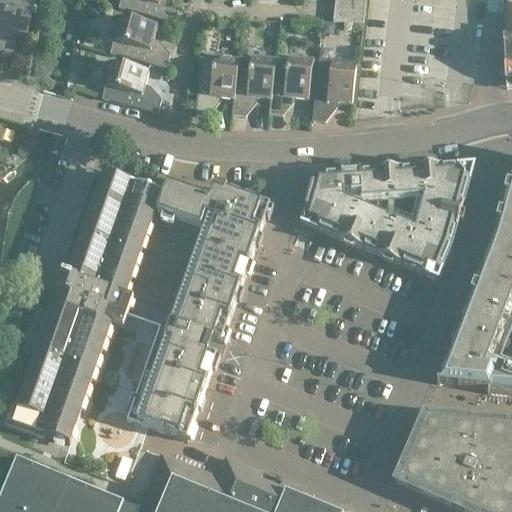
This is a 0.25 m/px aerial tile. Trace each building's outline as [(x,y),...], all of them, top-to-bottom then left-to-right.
[(0,0),(0,53),(3,54),(13,0),(0,0)] [(31,0),(13,0),(3,54),(12,56),(15,36),(25,38),(31,0)] [(125,14),(125,12),(176,27),(180,13),(161,4),(162,0),(122,0),(119,12),(125,14)] [(116,59),(117,58),(167,72),(171,58),(153,49),(158,30),(121,20),(122,19),(118,17),(110,44),(114,46),(111,57),(116,59)] [(235,103),(239,62),(215,59),(214,63),(202,62),(195,119),(210,121),(216,101),(234,103),(235,103)] [(251,64),(239,62),(235,103),(234,103),(232,119),(247,121),(252,101),(271,103),(276,62),(252,60),(251,64)] [(288,64),(276,62),(271,103),(269,119),(283,121),(289,101),(309,104),(314,63),(289,60),(288,64)] [(113,64),(111,63),(104,89),(109,90),(106,103),(159,117),(162,104),(144,94),(149,75),(113,65),(113,64)] [(333,107),(352,109),(357,66),(333,64),(333,66),(319,64),(312,125),(326,127),(333,107)] [(301,227),(304,228),(309,230),(439,284),(452,250),(475,168),(402,173),(360,175),(349,176),(315,178),(315,180),(301,227)] [(511,173),(492,244),(437,387),(489,392),(488,397),(511,399),(511,173)] [(105,177),(78,253),(69,279),(64,278),(63,282),(58,295),(59,295),(55,307),(24,398),(18,413),(43,421),(53,425),(77,433),(113,327),(124,330),(129,316),(134,301),(123,298),(154,211),(130,203),(136,188),(128,185),(105,177)] [(134,301),(129,316),(160,327),(126,424),(143,429),(147,431),(181,443),(188,445),(198,418),(209,385),(218,359),(219,360),(225,343),(224,343),(233,316),(245,284),(253,259),(263,231),(270,210),(264,208),(216,191),(212,204),(177,192),(162,186),(159,196),(136,188),(130,203),(154,211),(123,298),(134,301)] [(458,511),(511,511),(511,428),(426,420),(397,486),(458,511)] [(136,461),(123,457),(115,480),(127,485),(136,461)] [(347,511),(289,488),(282,485),(280,490),(261,482),(263,477),(227,462),(218,481),(162,458),(142,507),(126,501),(124,508),(17,464),(0,504),(0,511),(347,511)]
